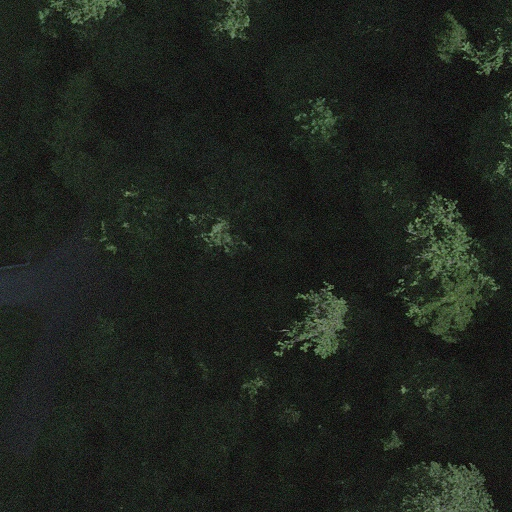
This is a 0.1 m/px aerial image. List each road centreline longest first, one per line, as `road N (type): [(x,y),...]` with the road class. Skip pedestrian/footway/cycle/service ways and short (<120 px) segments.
road 1 (unclassified): [(170,0),(72,264),(50,279),(0,287)]
road 2 (track): [(49,511),(109,299),(97,284),(65,271)]
